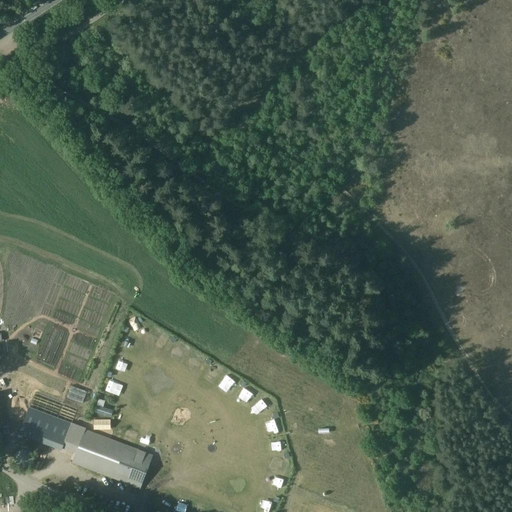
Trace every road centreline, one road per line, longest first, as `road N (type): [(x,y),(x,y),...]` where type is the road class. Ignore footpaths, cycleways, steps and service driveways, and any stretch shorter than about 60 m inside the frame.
road 1 (track): [(323,173),(271,211),(234,207),(161,148),(36,73),(0,38)]
road 2 (track): [(323,173),(417,270),(511,419)]
road 3 (track): [(323,173),(371,112),(391,48),(421,0)]
